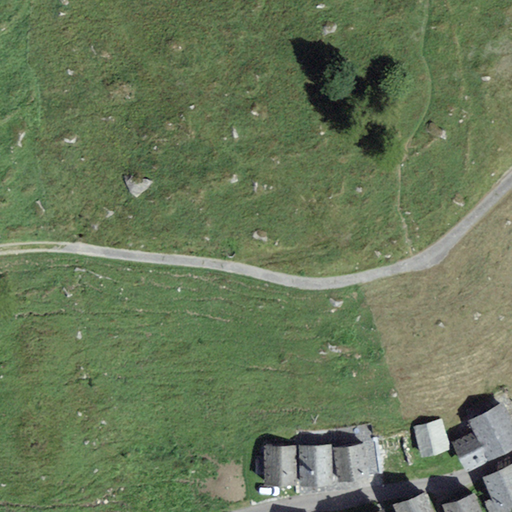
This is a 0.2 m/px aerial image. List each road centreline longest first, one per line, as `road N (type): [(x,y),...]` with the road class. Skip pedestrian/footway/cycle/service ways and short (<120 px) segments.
road 1 (track): [(0,247),(93,246),(275,278)]
road 2 (residential): [(280,511),(466,476),(511,455)]
